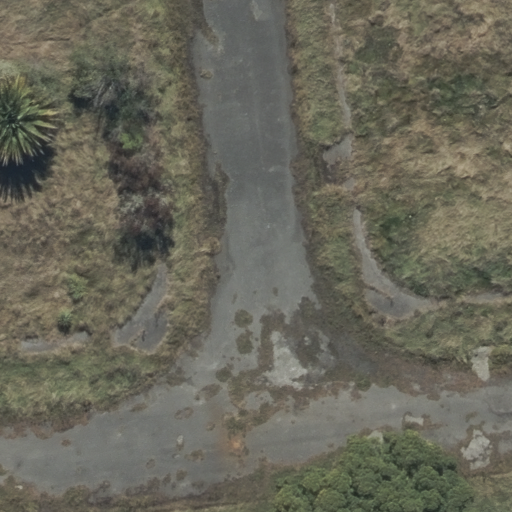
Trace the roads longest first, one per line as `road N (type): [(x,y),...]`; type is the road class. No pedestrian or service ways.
road 1 (track): [(0,476),(511,421)]
road 2 (track): [(282,446),(236,0)]
